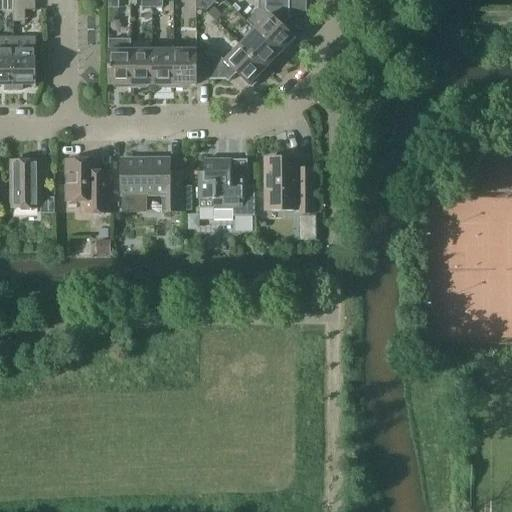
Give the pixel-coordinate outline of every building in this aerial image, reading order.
[(0,0),(0,9),(13,9),(13,0),(0,0)] [(25,22),(25,10),(35,10),(35,0),(13,0),(13,9),(13,22),(25,22)] [(120,8),(119,0),(108,0),(108,8),(120,8)] [(204,9),(206,11),(210,6),(203,0),(198,0),(198,9),(204,9)] [(249,20),(257,28),(256,29),(284,56),(290,50),(289,44),(295,38),(283,26),(292,18),(290,16),(289,0),(259,0),(260,9),(249,20)] [(284,56),(256,29),(241,44),(265,68),(269,64),(277,63),(284,56)] [(14,90),(14,37),(0,37),(0,84),(4,85),(4,90),(14,90)] [(14,37),(14,90),(23,90),(23,84),(36,84),(36,37),(14,37)] [(108,39),(108,50),(109,85),(119,85),(122,89),(132,88),(131,50),(132,50),(132,39),(108,39)] [(265,68),(241,44),(225,61),(219,55),(207,55),(207,79),(226,79),(229,81),(237,73),(252,88),(259,80),(259,74),(265,68)] [(153,84),(153,49),(132,50),(131,50),(132,88),(141,88),(145,85),(153,84)] [(175,88),(175,49),(153,49),(153,84),(162,84),(166,88),(175,88)] [(175,49),(175,88),(183,88),(188,84),(197,85),(197,79),(207,79),(207,55),(196,55),(196,49),(175,49)] [(298,212),(313,211),(313,171),(299,171),(299,159),(267,160),(267,210),(298,210),(298,212)] [(123,161),(124,210),(147,209),(147,194),(168,194),(168,212),(183,212),(182,171),(169,171),(168,160),(123,161)] [(254,186),(247,186),(247,169),(231,169),(231,160),(204,160),(204,172),(199,172),(200,208),(234,208),(234,216),(255,216),(254,186)] [(67,200),(82,200),(82,212),(111,212),(111,179),(98,180),(97,161),(67,161),(67,200)] [(55,198),(41,198),(41,162),(11,162),(11,207),(41,207),(41,213),(55,213),(55,198)]
